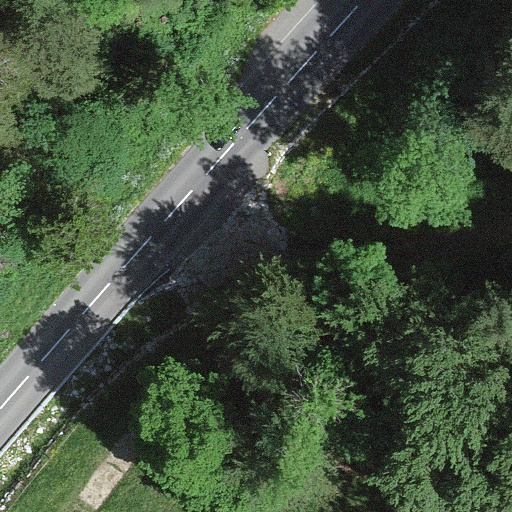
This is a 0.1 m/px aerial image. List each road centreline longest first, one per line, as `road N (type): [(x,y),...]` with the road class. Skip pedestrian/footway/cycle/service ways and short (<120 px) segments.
road 1 (secondary): [(0,412),(369,0)]
road 2 (track): [(97,511),(240,354),(300,303),(511,222)]
road 3 (track): [(300,303),(176,215)]
